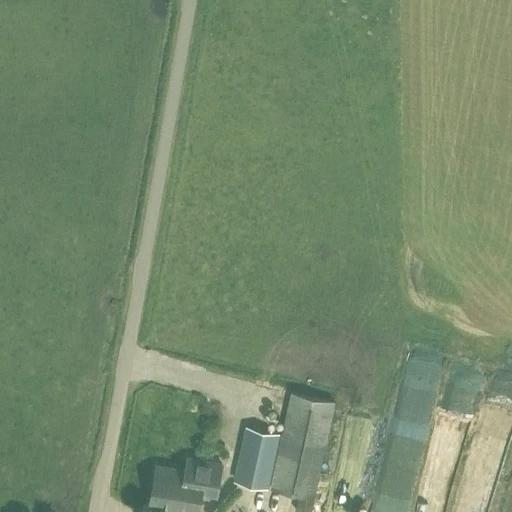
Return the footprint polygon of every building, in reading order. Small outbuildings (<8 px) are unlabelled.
[(301,511),(312,511),(335,403),(292,393),(272,488),(301,494),(297,511),(301,511)] [(365,456),(382,425),(362,414),(345,446),(365,456)] [(268,487),(279,434),(248,428),(237,480),(268,487)] [(184,472),(206,476),(202,494),(217,497),(224,462),(188,454),(184,472)] [(426,500),(450,506),(459,468),(435,462),(426,500)] [(152,505),(188,511),(198,511),(202,494),(206,476),(184,472),(159,467),(152,505)]
